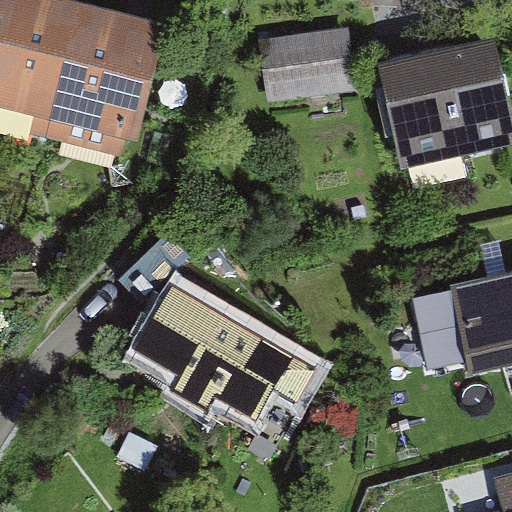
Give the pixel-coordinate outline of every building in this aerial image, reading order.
[(156,32),(30,0),(1,0),(0,6),(0,99),(55,114),(49,138),(125,156),(156,32)] [(322,30),(254,37),(260,100),(329,93),(322,30)] [(484,39),(360,57),(372,140),(495,123),(484,39)] [(511,268),(426,281),(439,365),(511,353),(511,268)] [(283,359),(181,299),(151,351),(253,411),(283,359)] [(485,511),(511,511),(511,468),(478,475),(485,511)]
